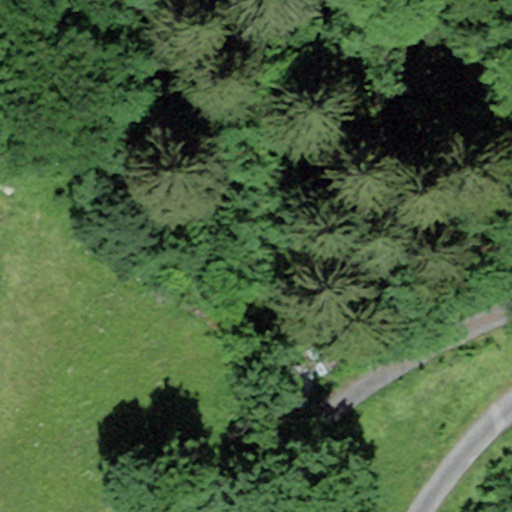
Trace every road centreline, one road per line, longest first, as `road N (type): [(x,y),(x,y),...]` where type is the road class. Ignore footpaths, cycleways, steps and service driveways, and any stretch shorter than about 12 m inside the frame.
road 1 (track): [(511,308),(358,382),(271,461),(176,511)]
road 2 (track): [(420,511),(511,400)]
